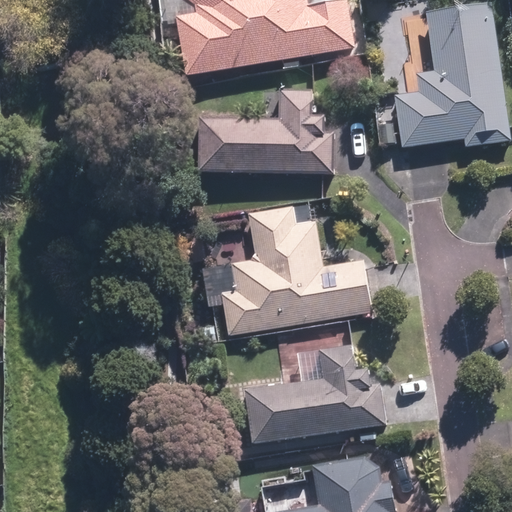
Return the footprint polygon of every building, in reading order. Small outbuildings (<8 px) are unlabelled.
[(189,0),(198,5),(199,13),(177,17),(187,76),(357,47),(349,0),(308,7),(307,0),(189,0)] [(511,141),(494,3),(430,11),(437,70),(418,73),(421,93),(396,96),(402,147),(463,140),(464,147),(511,141)] [(348,156),(350,126),(334,126),(335,118),(314,117),(315,91),(313,91),(280,89),(279,120),(201,116),(199,170),(323,175),(338,174),(337,156),(348,156)] [(226,305),(231,337),(377,315),(369,261),(324,268),(317,222),(299,224),(296,205),(248,212),(255,260),(204,268),(209,307),(226,305)] [(246,393),(252,443),(388,427),(382,384),(371,386),(369,370),(356,372),(353,346),(298,352),(302,386),(246,393)] [(313,466),(315,480),(264,487),(268,510),(264,510),(264,511),(397,511),(389,456),(313,466)] [(254,511),(252,494),(208,500),(209,511),(254,511)]
